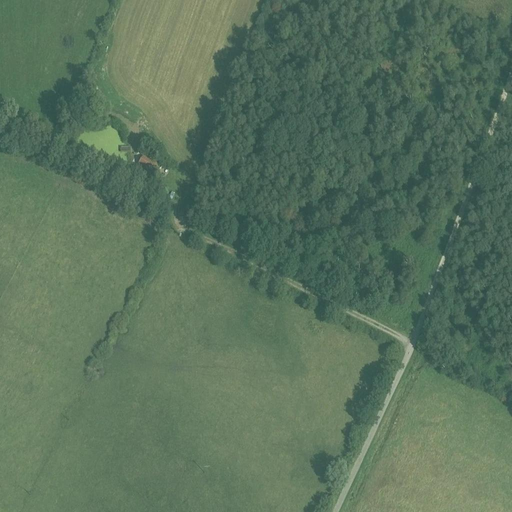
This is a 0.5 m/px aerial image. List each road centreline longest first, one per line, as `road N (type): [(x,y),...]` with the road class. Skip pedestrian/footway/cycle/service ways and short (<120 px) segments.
road 1 (track): [(511,72),(413,344)]
road 2 (track): [(169,216),(413,344)]
road 3 (track): [(413,344),(336,511)]
